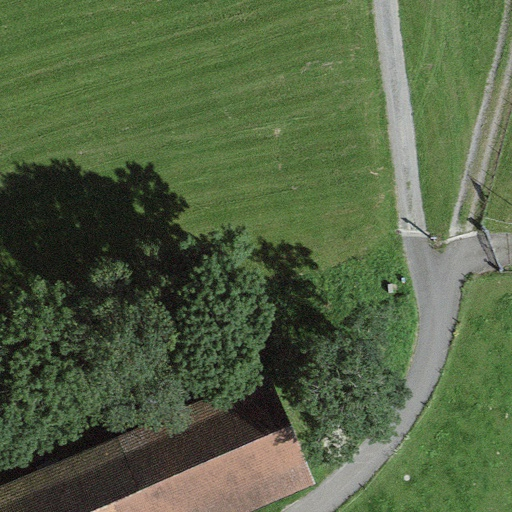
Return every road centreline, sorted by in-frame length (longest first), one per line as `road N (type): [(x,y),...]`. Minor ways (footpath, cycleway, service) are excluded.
road 1 (track): [(387,0),(415,237),(440,324)]
road 2 (unclassified): [(315,511),(387,438),(420,384),(463,256)]
road 3 (track): [(511,49),(463,256)]
